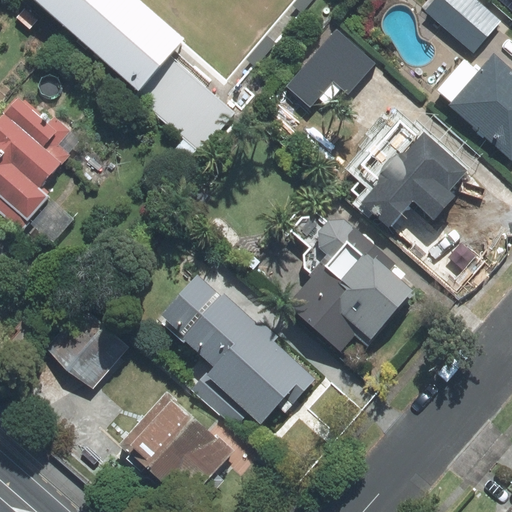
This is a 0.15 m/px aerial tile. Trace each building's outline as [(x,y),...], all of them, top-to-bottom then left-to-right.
[(12,0),(201,160),(236,118),(166,59),(175,48),(118,0),(12,0)] [(469,0),(432,0),(421,14),(471,57),(499,26),(469,0)] [(324,44),(295,77),(336,112),(365,80),(324,44)] [(458,65),(429,99),(507,167),(511,160),(511,80),(487,59),(471,77),(458,65)] [(13,99),(0,113),(0,221),(20,238),(28,229),(50,248),(72,222),(36,192),(78,143),(44,115),(39,121),(13,99)] [(372,187),(352,210),(404,255),(455,197),(450,192),(462,178),(415,138),(394,162),(390,158),(367,183),(372,187)] [(360,351),(410,295),(398,284),(404,278),(346,226),(323,226),(310,215),(293,215),(278,231),(303,253),(297,260),(298,275),(306,282),(279,312),(333,360),(350,342),(360,351)] [(312,383),(190,279),(150,326),(204,372),(187,392),(233,431),(244,419),(257,430),(277,407),(286,414),(312,383)] [(80,311),(39,359),(86,398),(127,351),(80,311)] [(232,455),(163,396),(114,452),(184,511),(232,455)]
